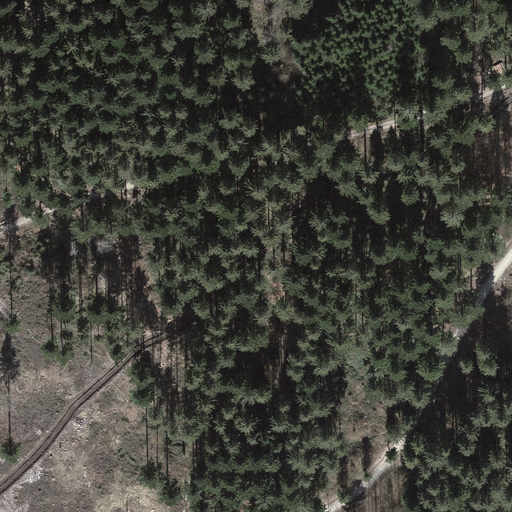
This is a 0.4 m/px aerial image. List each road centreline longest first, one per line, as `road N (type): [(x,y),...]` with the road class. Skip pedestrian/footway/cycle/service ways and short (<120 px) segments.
road 1 (track): [(0,226),(242,158),(397,127),(511,77)]
road 2 (track): [(511,258),(473,310),(401,456),(317,511)]
